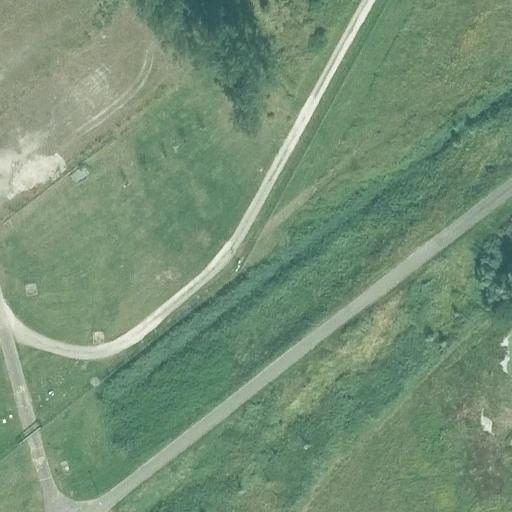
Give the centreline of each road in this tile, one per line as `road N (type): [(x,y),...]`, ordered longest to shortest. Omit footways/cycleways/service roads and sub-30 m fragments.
road 1 (track): [(367,0),(225,259),(106,350),(51,346),(1,321)]
road 2 (unclassified): [(86,511),(511,180)]
road 3 (track): [(174,511),(306,384),(347,330),(341,310)]
